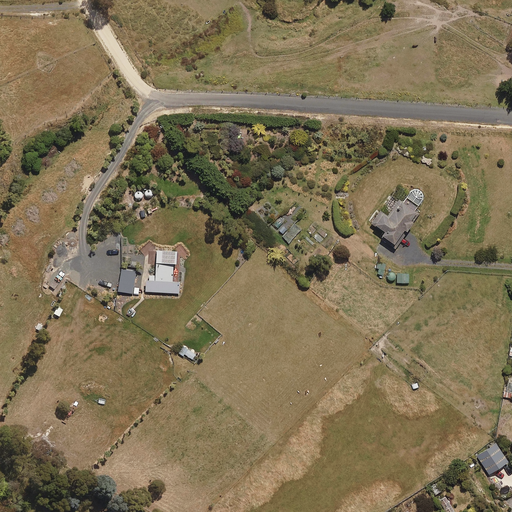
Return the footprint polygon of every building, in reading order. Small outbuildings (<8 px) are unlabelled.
[(152,189),(143,190),(144,198),(153,197),(152,189)] [(388,213),(381,208),(372,223),(385,231),(380,238),(393,246),(405,228),(408,230),(414,221),(412,219),(417,211),(415,210),(422,199),(423,198),(423,196),(423,195),(423,194),(422,193),(421,192),(421,191),(420,190),(419,189),(417,189),(416,189),(415,189),(414,189),(412,190),(411,190),(411,191),(404,201),(398,197),(388,213)] [(135,200),(144,198),(143,190),(134,191),(135,200)] [(289,242),(301,230),(295,224),(283,236),(289,242)] [(176,262),(177,251),(157,250),(156,275),(142,275),(142,291),(179,293),(180,281),(172,281),(173,262),(176,262)] [(386,264),(378,261),(375,268),(377,269),(375,275),(381,277),(386,264)] [(121,268),(118,292),(138,295),(140,287),(134,286),(136,270),(121,268)] [(408,282),(408,273),(397,273),(397,282),(408,282)] [(489,474),(508,461),(495,441),(476,454),(489,474)] [(436,496),(441,491),(435,483),(429,487),(436,496)] [(446,511),(452,511),(455,510),(446,496),(439,500),(446,511)]
